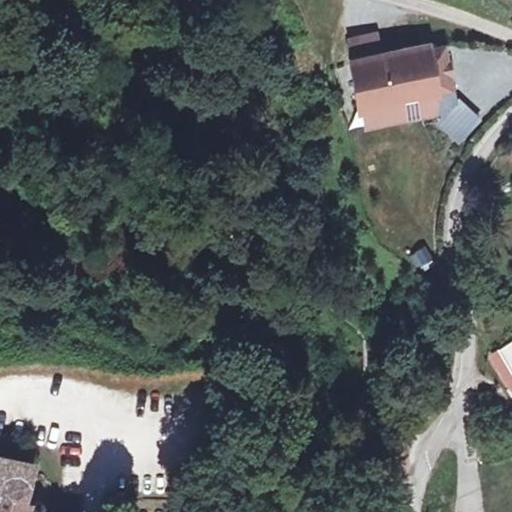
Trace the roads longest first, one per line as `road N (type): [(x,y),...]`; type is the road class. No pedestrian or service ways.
road 1 (unclassified): [(511,117),(487,146),(459,206),(465,364),(449,414),(471,511)]
road 2 (track): [(362,352),(287,263),(325,138),(323,35),(344,0)]
